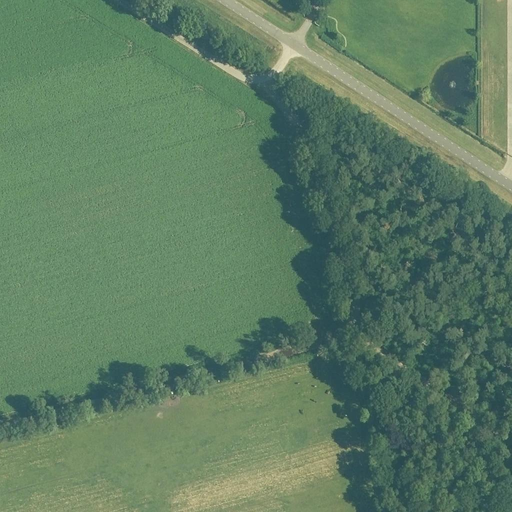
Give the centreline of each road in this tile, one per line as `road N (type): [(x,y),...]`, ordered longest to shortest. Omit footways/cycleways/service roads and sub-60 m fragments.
road 1 (track): [(0,429),(359,331)]
road 2 (track): [(266,77),(310,136),(359,331)]
road 3 (unclassified): [(511,185),(294,43)]
road 4 (track): [(359,331),(511,445)]
